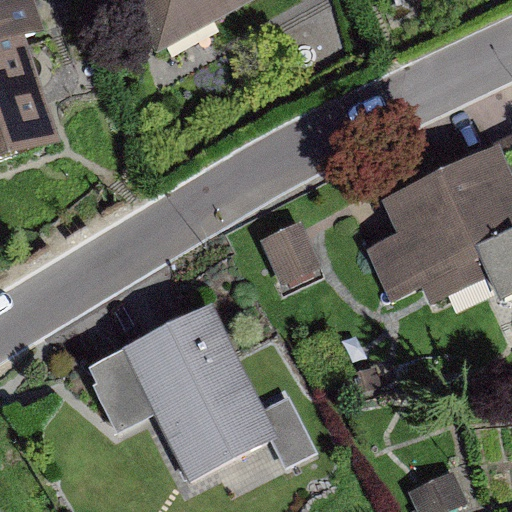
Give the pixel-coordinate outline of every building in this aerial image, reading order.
[(40,0),(0,0),(0,167),(70,143),(32,37),(51,30),(40,0)] [(132,0),(160,51),(253,0),(132,0)] [(511,172),(499,147),(389,201),(406,234),(370,251),(395,301),(423,287),(433,307),(491,278),(504,305),(511,301),(511,172)] [(301,222),(261,241),(283,288),(323,270),(301,222)] [(268,408),(214,302),(89,365),(99,384),(95,387),(119,434),(155,416),(190,485),(273,444),(286,472),(321,454),(292,397),(268,408)] [(455,472),(410,493),(418,511),(455,511),(470,505),(455,472)]
